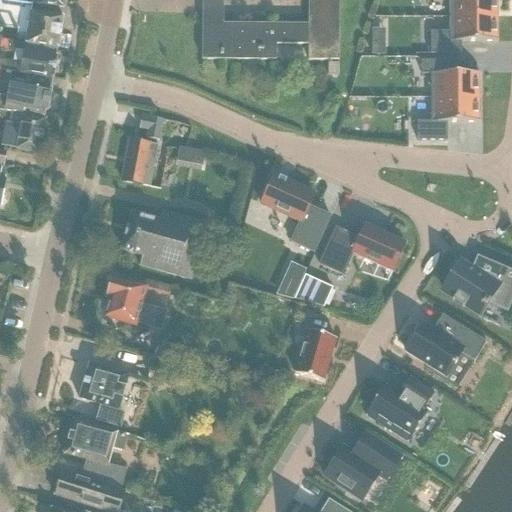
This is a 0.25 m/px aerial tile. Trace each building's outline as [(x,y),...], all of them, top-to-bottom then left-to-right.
[(30,3),(13,1),(0,0),(0,26),(26,30),(24,43),(31,44),(56,49),(57,49),(62,17),(29,12),(30,3)] [(13,0),(13,1),(30,3),(34,4),(34,5),(63,9),(64,0),(13,0)] [(307,0),(308,25),(307,45),(307,61),(338,61),(338,0),(307,0)] [(448,0),(448,18),(496,18),(495,0),(448,0)] [(496,18),(448,18),(448,33),(429,33),(429,55),(460,55),(460,43),(497,43),(497,41),(496,41),(496,18)] [(307,45),(308,25),(201,24),(201,61),(274,61),(274,45),(307,45)] [(55,56),(56,49),(31,44),(30,52),(23,51),(21,64),(2,61),(3,57),(0,56),(0,70),(1,71),(33,76),(51,79),(52,79),(56,57),(55,56)] [(430,99),(477,99),(477,75),(479,75),(479,74),(446,74),(446,62),(420,62),(420,75),(430,75),(430,99)] [(327,63),(327,76),(338,76),(338,63),(327,63)] [(0,96),(0,110),(4,111),(43,118),(44,111),(46,112),(50,91),(49,90),(51,79),(33,76),(31,87),(9,83),(7,97),(0,96)] [(477,122),(477,99),(430,99),(430,122),(416,122),(416,141),(446,142),(446,124),(479,123),(479,122),(477,122)] [(15,150),(38,155),(45,121),(10,114),(3,147),(15,149),(15,150)] [(159,141),(162,120),(141,117),(139,129),(147,131),(145,139),(159,141)] [(149,188),(153,167),(157,147),(129,141),(121,183),(149,188)] [(195,155),(192,170),(200,172),(203,156),(195,155)] [(311,202),(271,184),(257,213),(296,231),(287,251),(310,261),(327,225),(305,215),(311,202)] [(203,223),(163,211),(160,222),(131,214),(120,251),(141,257),(138,266),(190,281),(202,240),(198,238),(203,223)] [(358,240),(335,229),(318,265),(341,276),(352,254),(392,272),(404,245),(364,226),(358,240)] [(480,257),(510,270),(511,264),(511,259),(484,248),(480,257)] [(478,259),(470,271),(460,264),(442,292),(453,299),(451,301),(462,308),(464,306),(478,315),(484,306),(485,307),(487,304),(507,312),(511,299),(511,271),(476,257),(475,258),(478,259)] [(160,329),(164,313),(140,307),(145,289),(112,279),(111,284),(109,286),(108,290),(108,294),(107,298),(110,298),(104,318),(135,327),(136,323),(160,329)] [(167,295),(169,287),(157,284),(147,281),(145,289),(155,292),(167,295)] [(323,308),(331,289),(322,285),(313,304),(323,308)] [(296,308),(293,317),(304,320),(307,311),(296,308)] [(422,326),(405,353),(428,368),(426,371),(443,382),(460,355),(474,363),(486,344),(442,316),(432,332),(422,326)] [(306,331),(294,374),(322,383),(335,340),(306,331)] [(180,363),(183,351),(157,344),(153,356),(180,363)] [(120,428),(124,415),(117,409),(127,376),(88,365),(78,400),(100,406),(95,420),(120,428)] [(187,390),(191,376),(151,366),(147,379),(187,390)] [(407,443),(426,413),(425,412),(423,411),(433,394),(432,393),(432,394),(409,380),(409,379),(408,379),(398,396),(385,387),(384,386),(365,417),(366,418),(366,417),(406,442),(406,443),(407,443)] [(80,479),(104,487),(104,484),(121,489),(126,471),(102,464),(106,448),(120,452),(125,435),(72,421),(63,455),(85,461),(80,479)] [(388,481),(388,480),(387,479),(398,461),(400,462),(401,461),(362,435),(361,436),(363,438),(351,456),(339,448),(338,449),(340,451),(324,475),(323,473),(322,475),(363,502),(364,500),(362,499),(378,475),(388,481)] [(104,487),(80,479),(61,473),(53,496),(96,510),(104,487)] [(304,508),(301,511),(346,511),(327,500),(320,511),(306,511),(304,511),(306,509),(304,508)]
